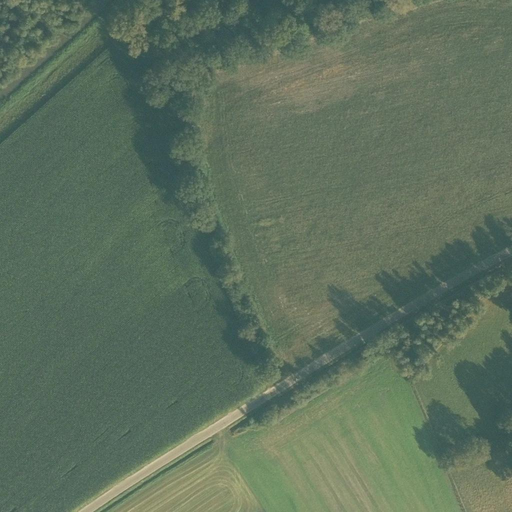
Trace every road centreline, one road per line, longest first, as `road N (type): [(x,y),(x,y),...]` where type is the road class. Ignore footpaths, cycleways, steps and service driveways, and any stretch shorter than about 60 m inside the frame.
road 1 (unclassified): [(82,511),(511,244)]
road 2 (track): [(119,0),(0,107)]
